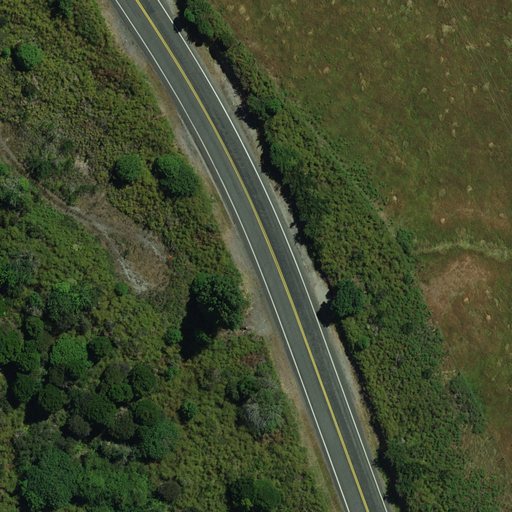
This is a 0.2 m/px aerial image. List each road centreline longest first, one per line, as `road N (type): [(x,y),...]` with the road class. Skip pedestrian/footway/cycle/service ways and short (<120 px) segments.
road 1 (trunk): [(138,0),(247,189),(368,511)]
road 2 (track): [(0,179),(38,208),(129,240),(154,266),(141,298),(107,288)]
